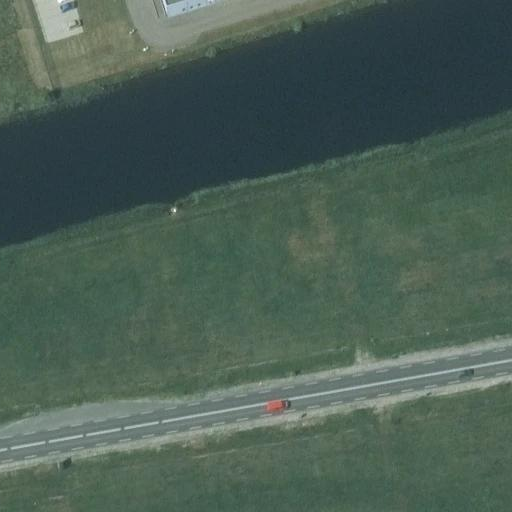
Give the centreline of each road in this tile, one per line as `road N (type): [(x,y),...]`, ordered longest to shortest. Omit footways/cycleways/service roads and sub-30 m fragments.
road 1 (primary): [(0,450),(511,361)]
road 2 (unknown): [(133,0),(147,28),(167,34),(293,0)]
